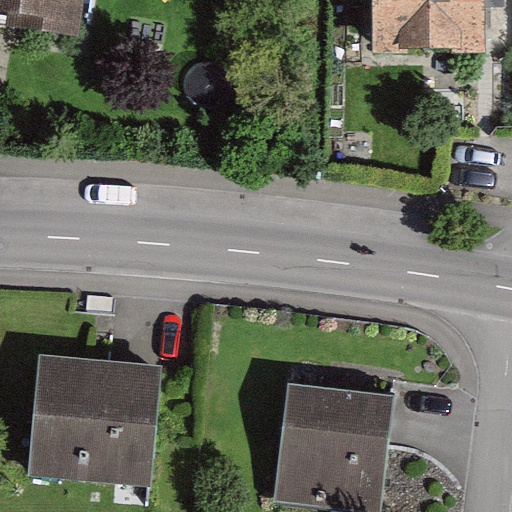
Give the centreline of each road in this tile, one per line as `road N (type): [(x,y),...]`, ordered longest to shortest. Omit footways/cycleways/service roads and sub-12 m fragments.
road 1 (tertiary): [(0,235),(208,250),(511,292)]
road 2 (residential): [(511,344),(492,511)]
